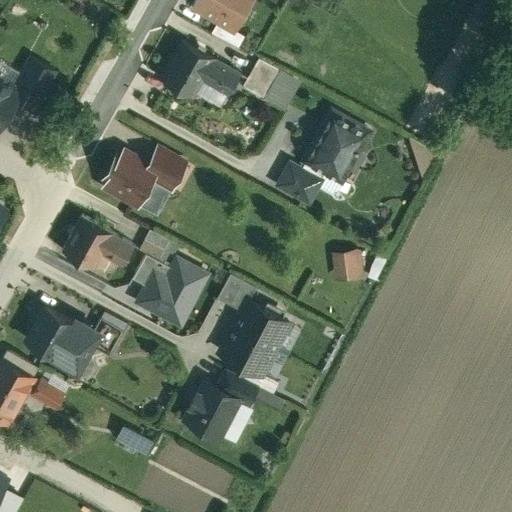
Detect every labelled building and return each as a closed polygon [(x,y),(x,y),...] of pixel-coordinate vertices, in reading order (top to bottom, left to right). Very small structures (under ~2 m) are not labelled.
[(194,0),(192,3),(218,18),(228,24),(229,22),(241,0),(243,0),(249,3),(250,0),(194,0)] [(496,5),(482,33),(498,41),(511,12),(496,5)] [(228,24),(218,18),(212,29),(231,39),(238,28),(229,22),(228,24)] [(245,32),(238,28),(231,39),(238,43),(245,32)] [(240,71),(182,37),(160,74),(192,93),(202,75),(228,90),(240,71)] [(280,65),(259,54),(243,83),(263,95),(280,65)] [(32,55),(15,84),(21,88),(17,95),(34,105),(55,68),(32,55)] [(15,84),(0,75),(0,124),(17,95),(21,88),(15,84)] [(368,128),(333,108),(306,156),(307,157),(302,165),(321,176),(325,167),(341,176),(368,128)] [(432,151),(413,141),(412,141),(424,176),(434,156),(432,151)] [(186,160),(158,144),(149,161),(157,166),(154,172),(173,183),(186,160)] [(149,161),(124,148),(122,152),(118,150),(104,175),(108,177),(105,182),(138,200),(154,172),(157,166),(149,161)] [(302,165),(291,159),(278,181),(309,198),(321,176),(302,165)] [(135,243),(83,213),(63,248),(93,265),(102,249),(124,262),(135,243)] [(170,237),(150,227),(139,247),(147,251),(159,257),(170,237)] [(359,247),(329,249),(331,276),(361,274),(359,247)] [(159,257),(147,251),(133,275),(146,282),(155,267),(167,274),(172,264),(159,257)] [(186,259),(182,257),(177,255),(172,264),(167,274),(155,267),(146,282),(138,298),(181,321),(208,271),(186,260),(186,259)] [(256,283),(231,269),(218,294),(242,307),(248,296),(249,297),(256,283)] [(249,297),(248,296),(242,307),(233,324),(274,346),(288,318),(249,297)] [(73,319),(49,305),(43,315),(40,313),(26,336),(73,363),(82,348),(86,350),(91,342),(87,339),(95,325),(75,314),(73,319)] [(125,327),(101,314),(95,325),(99,328),(91,342),(110,352),(125,327)] [(274,346),(233,324),(220,348),(248,363),(261,370),(274,346)] [(95,325),(87,339),(91,342),(99,328),(95,325)] [(39,363),(8,345),(0,358),(0,362),(30,380),(39,363)] [(0,413),(8,418),(30,380),(0,362),(0,413)] [(261,370),(248,363),(242,373),(258,382),(264,372),(261,370)] [(207,377),(200,390),(197,388),(190,402),(193,404),(186,416),(198,422),(199,428),(200,428),(210,434),(216,432),(218,433),(238,395),(248,401),(258,382),(242,373),(227,365),(217,383),(207,377)] [(65,389),(41,375),(32,391),(57,405),(65,389)] [(0,490),(4,482),(10,472),(0,466),(0,490)] [(12,511),(24,493),(4,482),(0,490),(0,511),(12,511)]
